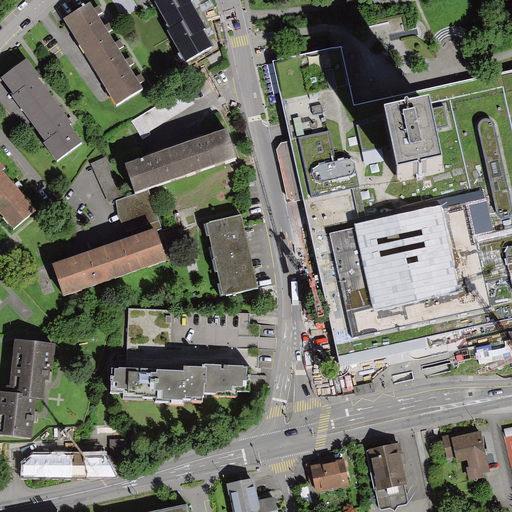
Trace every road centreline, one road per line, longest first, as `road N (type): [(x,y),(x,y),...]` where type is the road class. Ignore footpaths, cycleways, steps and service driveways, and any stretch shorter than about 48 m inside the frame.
road 1 (residential): [(286,443),(291,267),(228,0)]
road 2 (secondary): [(0,510),(286,443)]
road 3 (secondary): [(511,395),(286,443)]
